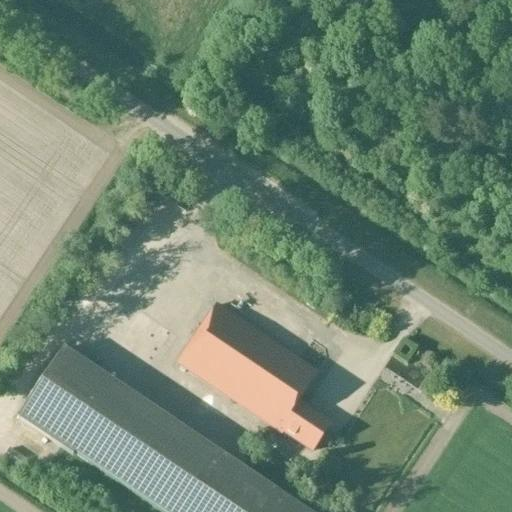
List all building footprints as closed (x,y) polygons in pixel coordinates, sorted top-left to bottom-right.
[(149,203),(143,222),(161,228),(167,209),(149,203)] [(87,300),(104,304),(108,289),(90,285),(87,300)] [(316,375),(255,334),(215,307),(176,366),(281,436),(283,434),(311,453),(329,426),(297,404),(316,375)] [(157,511),(176,511),(215,454),(62,352),(18,419),(157,511)] [(3,450),(0,459),(0,461),(17,466),(20,455),(3,450)] [(301,511),(255,481),(215,454),(176,511),(301,511)]
